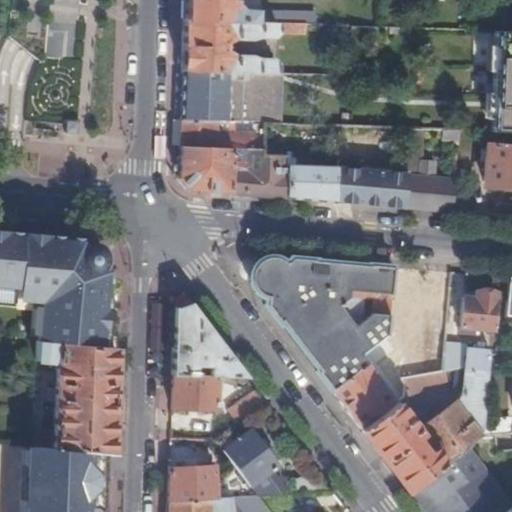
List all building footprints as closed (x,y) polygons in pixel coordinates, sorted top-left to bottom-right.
[(184,0),(184,21),(254,23),(254,11),(241,11),(233,5),(233,1),(227,0),(184,0)] [(397,9),(397,0),(384,0),(384,9),(397,9)] [(183,45),(182,71),(274,74),(274,59),(253,58),(248,56),(234,55),(223,51),(224,43),(233,40),(249,41),(254,38),(275,39),(275,33),(306,34),(306,25),(254,23),(184,21),(183,45)] [(491,132),(511,133),(511,32),(495,32),(491,132)] [(181,94),(180,120),(234,122),(250,123),(256,123),(263,123),(280,124),(282,74),(274,74),(182,71),(181,94)] [(180,133),(179,147),(237,148),(246,148),(255,149),(255,138),(254,135),(249,135),(234,134),(234,122),(180,120),(180,133)] [(250,123),(234,122),(234,134),(249,135),(250,129),(250,123)] [(338,126),(337,147),(351,148),(351,126),(338,126)] [(364,149),(407,151),(408,129),(364,127),(364,149)] [(422,210),(452,213),(455,180),(435,179),(436,164),(421,163),(422,130),(408,129),(407,151),(407,168),(406,209),(422,210)] [(444,140),(459,140),(459,131),(444,130),(444,140)] [(208,190),(286,198),(287,168),(287,156),(262,156),(263,139),(255,138),(255,149),(246,148),(246,175),(242,175),(241,163),(232,162),(232,156),(237,155),(237,148),(179,147),(179,160),(179,179),(188,188),(208,190)] [(500,188),(511,189),(511,148),(488,146),(485,182),(500,183),(500,188)] [(337,168),(336,202),(366,205),(406,209),(407,168),(400,167),(400,173),(337,168)] [(287,168),(286,198),(308,200),(336,202),(337,168),(287,168)] [(0,278),(17,280),(21,234),(0,232),(0,278)] [(100,241),(21,234),(17,280),(14,310),(0,308),(0,338),(35,342),(113,348),(115,299),(116,260),(100,241)] [(331,390),(366,365),(359,356),(364,352),(386,337),(388,323),(393,268),(321,261),(290,258),(286,262),(278,258),(261,257),(255,261),(252,266),(250,271),(250,276),(248,278),(249,282),(257,293),(258,296),(264,300),(264,306),(279,324),(280,324),(316,371),(316,374),(329,390),(331,390)] [(434,322),(436,280),(398,278),(396,320),(434,322)] [(495,310),(497,298),(497,293),(476,291),(476,299),(463,298),(460,328),(493,331),(495,310)] [(495,310),(506,311),(508,299),(497,298),(495,310)] [(218,376),(246,377),(216,337),(190,303),(174,308),(172,375),(218,376)] [(33,361),(35,342),(0,338),(0,442),(32,446),(33,432),(30,432),(33,361)] [(111,401),(113,348),(35,342),(33,361),(56,363),(54,388),(54,402),(53,434),(33,432),(32,446),(34,446),(110,453),(111,401)] [(442,373),(464,370),(487,371),(487,365),(489,350),(466,351),(465,344),(445,343),(442,373)] [(366,365),(331,390),(361,431),(396,403),(366,365)] [(419,483),(468,446),(481,436),(487,371),(464,370),(462,396),(457,406),(459,408),(426,434),(437,448),(427,455),(414,440),(420,434),(396,403),(361,431),(408,492),(419,483)] [(172,375),(171,409),(216,410),(218,376),(172,375)] [(401,380),(404,386),(405,397),(423,383),(433,381),(432,375),(401,380)] [(46,402),(54,402),(54,388),(47,388),(46,402)] [(238,422),(265,401),(256,389),(230,410),(238,422)] [(251,485),(267,474),(277,466),(250,430),(224,450),(236,466),(251,485)] [(107,511),(110,453),(34,446),(33,458),(28,464),(27,476),(33,482),(33,495),(27,500),(26,511),(107,511)] [(440,511),(504,511),(511,506),(511,504),(468,446),(419,483),(440,511)] [(169,469),(168,501),(210,499),(216,498),(214,466),(169,469)] [(231,497),(259,496),(251,485),(236,466),(224,476),(224,485),(221,485),(222,499),(231,497)] [(294,493),(333,491),(318,472),(294,481),(294,493)] [(267,474),(251,485),(259,496),(282,494),(267,474)] [(408,492),(423,511),(440,511),(419,483),(408,492)] [(295,507),(294,493),(282,494),(259,496),(270,511),(282,511),(281,509),(294,509),(295,507)] [(270,511),(259,496),(231,497),(232,511),(240,511),(249,511),(270,511)] [(210,499),(210,511),(232,511),(231,497),(222,499),(216,498),(210,499)] [(210,511),(210,499),(168,501),(167,511),(210,511)]
